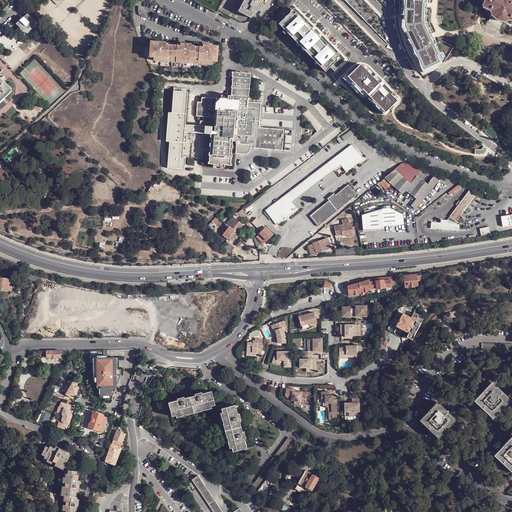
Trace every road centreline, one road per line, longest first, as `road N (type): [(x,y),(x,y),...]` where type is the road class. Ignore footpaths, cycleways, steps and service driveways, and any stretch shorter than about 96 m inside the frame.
road 1 (primary): [(91,0),(109,121),(101,190),(0,452)]
road 2 (residential): [(511,187),(383,137),(323,87),(162,0)]
road 3 (residential): [(214,352),(322,435),(409,428)]
road 4 (primary): [(216,273),(82,272),(0,246)]
road 5 (unknown): [(191,87),(168,88),(162,162),(167,171),(196,172),(197,137)]
road 6 (residential): [(151,347),(130,419),(131,511)]
road 7 (residential): [(409,428),(431,371),(482,337),(511,338)]
road 8 (primary): [(488,250),(339,266)]
road 9 (unknown): [(285,237),(391,141)]
road 10 (residential): [(151,347),(15,349)]
road 11 (residential): [(223,347),(242,365),(282,379),(339,380)]
road 12 (residential): [(409,428),(511,501)]
